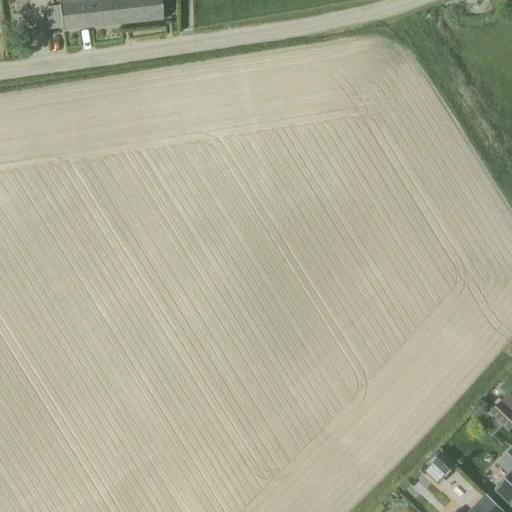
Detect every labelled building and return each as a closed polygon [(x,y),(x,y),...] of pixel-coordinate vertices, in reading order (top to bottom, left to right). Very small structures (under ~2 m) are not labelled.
[(62,30),(162,20),(160,0),(59,0),(60,6),(46,8),(48,29),(62,28),(62,30)] [(508,429),(511,425),(511,410),(502,401),(491,413),(508,429)] [(482,427),(493,437),(503,426),(492,417),(482,427)] [(511,505),(511,451),(506,458),(511,463),(511,474),(496,490),(511,505)] [(447,477),(457,466),(443,452),(432,463),(447,477)] [(505,511),(488,495),(471,511),(505,511)]
